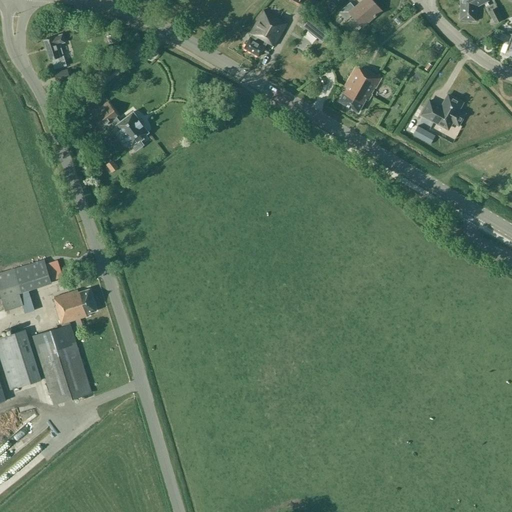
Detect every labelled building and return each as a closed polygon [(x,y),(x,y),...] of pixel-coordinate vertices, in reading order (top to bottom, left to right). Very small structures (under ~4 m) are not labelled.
[(299,0),(289,0),(289,1),(297,5),(303,8),(306,3),(299,0)] [(372,0),(362,0),(355,7),(350,2),(339,12),(346,20),(351,15),(362,27),(381,10),(372,0)] [(463,0),(463,1),(463,6),(461,6),(461,19),(471,19),(471,21),(476,21),(476,16),(475,16),(475,13),(473,13),(473,6),(475,6),(487,0),(463,0)] [(488,11),(495,23),(502,19),(496,7),(488,11)] [(263,10),(250,33),(251,34),(244,48),(259,56),(267,42),(274,46),(287,23),(263,10)] [(328,34),(309,18),(303,26),(322,41),(328,34)] [(65,42),(62,34),(53,37),(53,36),(43,39),(50,60),(54,59),(55,63),(53,63),(55,69),(66,66),(60,44),(65,42)] [(352,38),(347,42),(351,47),(356,43),(352,38)] [(59,72),(62,79),(79,73),(77,65),(59,72)] [(364,68),(363,70),(356,65),(344,87),(346,88),(339,101),(358,112),(365,99),(368,101),(381,78),(364,68)] [(442,106),(429,99),(421,114),(448,128),(452,121),(458,124),(464,114),(458,110),(462,102),(448,95),(442,106)] [(139,139),(148,132),(133,112),(120,121),(115,115),(116,114),(108,103),(93,114),(101,125),(112,117),(117,124),(115,125),(131,145),(132,145),(135,149),(142,144),(139,139)] [(112,160),(106,164),(112,171),(118,167),(112,160)] [(44,259),(0,272),(0,296),(4,310),(20,305),(16,293),(18,293),(24,313),(34,310),(28,290),(51,283),(44,259)] [(88,315),(88,313),(96,310),(89,289),(78,292),(78,289),(54,297),(56,305),(55,305),(62,327),(32,336),(53,404),(91,392),(70,324),(69,322),(88,315)] [(18,331),(0,337),(0,357),(10,390),(34,382),(42,380),(26,329),(18,331)] [(0,443),(0,463),(4,462),(2,455),(17,450),(9,456),(12,460),(48,434),(43,418),(39,413),(42,424),(35,426),(30,429),(28,426),(7,442),(0,443)] [(0,487),(28,464),(20,455),(0,472),(0,487)]
